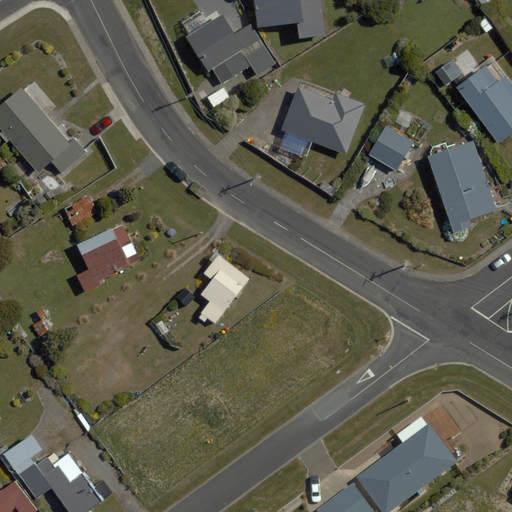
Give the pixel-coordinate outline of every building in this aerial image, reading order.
[(308,0),(290,0),(249,4),(256,74),(316,68),(308,0)] [(226,45),(178,75),(199,109),(235,87),(252,113),(273,99),(259,77),(250,83),(226,45)] [(511,130),(492,104),(456,130),(495,183),(511,170),(511,130)] [(18,112),(0,125),(0,167),(36,216),(74,188),(18,112)] [(361,145),(288,117),(265,175),(338,203),(361,145)] [(418,144),(383,126),(368,157),(402,174),(418,144)] [(470,187),(425,208),(450,262),(496,241),(470,187)] [(89,191),(62,207),(75,228),(102,213),(89,191)] [(107,259),(59,282),(76,319),(124,296),(107,259)] [(249,312),(211,286),(195,302),(207,318),(195,332),(202,338),(190,354),(202,368),(249,312)] [(110,465),(89,440),(78,449),(99,474),(110,465)] [(511,474),(511,447),(498,461),(511,475),(511,474)] [(441,511),(454,502),(422,463),(362,511),(441,511)] [(495,479),(481,470),(463,497),(477,506),(495,479)] [(92,511),(64,474),(25,504),(31,511),(92,511)]
